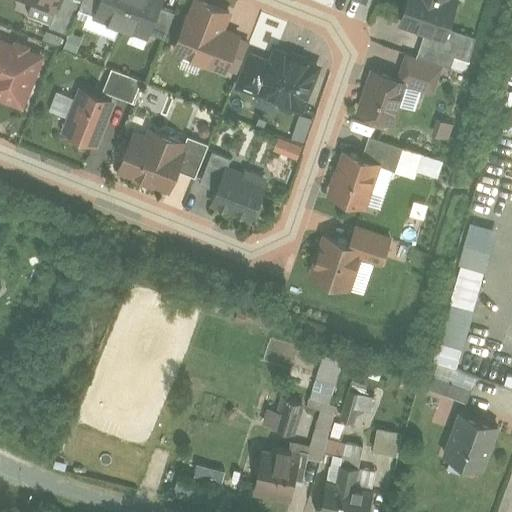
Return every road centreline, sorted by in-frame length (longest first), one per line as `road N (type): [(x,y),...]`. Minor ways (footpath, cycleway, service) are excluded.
road 1 (residential): [(0,152),(275,253),(290,233),(354,57),(353,34),(336,19),(285,0)]
road 2 (residential): [(147,511),(0,465)]
